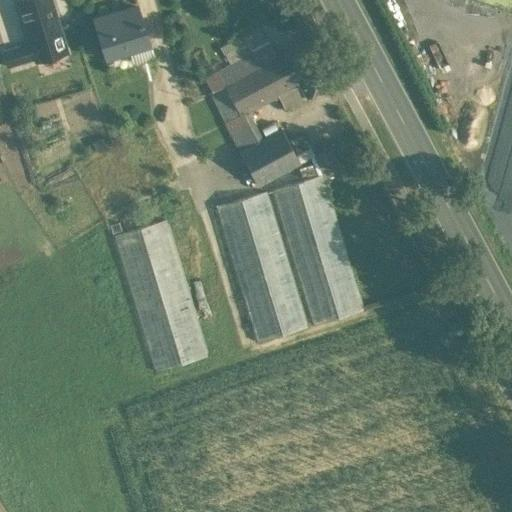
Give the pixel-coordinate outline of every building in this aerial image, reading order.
[(50,0),(19,0),(18,1),(29,37),(59,28),(50,0)] [(138,6),(113,14),(112,11),(92,18),(106,56),(107,56),(106,53),(128,46),(129,49),(150,42),(138,6)] [(307,34),(249,57),(266,100),(324,77),(307,34)] [(150,42),(129,49),(133,63),(154,56),(150,42)] [(31,44),(6,51),(10,64),(35,56),(31,44)] [(249,57),(218,69),(225,86),(235,112),(244,109),(266,100),(249,57)] [(218,69),(206,73),(213,90),(225,86),(218,69)] [(225,86),(213,90),(223,116),(235,112),(225,86)] [(223,116),(222,117),(234,148),(256,140),(244,109),(223,116)] [(152,128),(40,187),(57,240),(177,177),(152,128)] [(234,148),(234,149),(247,182),(298,162),(286,129),(256,140),(234,148)] [(263,178),(267,190),(318,170),(314,158),(263,178)] [(323,173),(272,188),(314,323),(364,307),(323,173)] [(308,324),(266,190),(216,205),(257,340),(308,324)] [(138,208),(142,222),(161,216),(157,202),(138,208)] [(166,219),(115,234),(154,370),(206,354),(166,219)]
